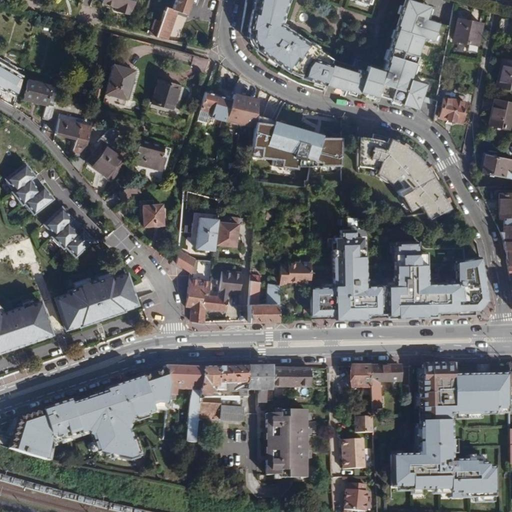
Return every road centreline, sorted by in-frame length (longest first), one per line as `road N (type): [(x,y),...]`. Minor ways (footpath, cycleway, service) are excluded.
road 1 (primary): [(176,354),(507,347)]
road 2 (primary): [(504,332),(174,337)]
road 3 (residential): [(231,0),(225,37),(233,57),(260,80),(299,98),(402,120),(430,135),(453,173)]
road 4 (primary): [(0,409),(176,354)]
road 5 (primary): [(174,337),(0,393)]
road 6 (residential): [(453,173),(489,237),(504,332)]
road 7 (residential): [(492,27),(468,157),(453,173)]
road 8 (residential): [(174,337),(162,283),(122,227)]
